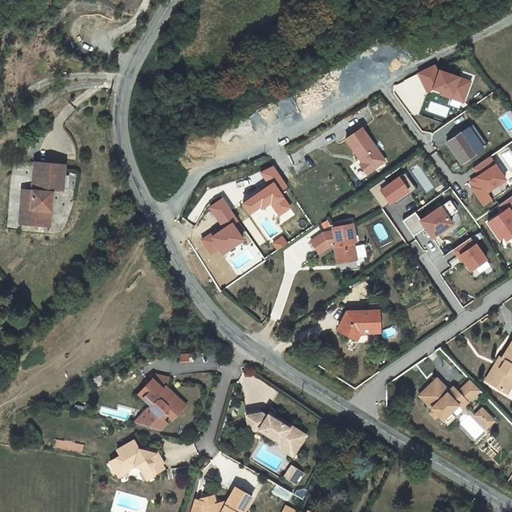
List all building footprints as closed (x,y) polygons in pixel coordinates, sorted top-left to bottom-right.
[(424,66),(417,89),(463,104),(471,81),(424,66)] [(360,160),(362,159),(364,162),(360,164),(366,174),(385,160),(362,128),(346,139),(360,160)] [(464,130),(462,132),(467,141),(468,140),(477,153),(479,152),(464,130)] [(446,143),(461,164),(477,153),(468,140),(467,141),(462,132),(446,143)] [(490,157),(471,169),(475,176),(467,182),(483,207),(493,201),(487,193),(505,181),(490,157)] [(52,190),(63,190),(65,165),(35,163),(33,191),(32,196),(22,195),(20,224),(49,227),(52,190)] [(356,163),(351,166),(359,179),(364,176),(356,163)] [(384,204),(413,192),(406,174),(377,186),(384,204)] [(511,195),(497,206),(500,211),(484,222),(500,245),(511,237),(511,195)] [(403,220),(412,236),(422,230),(428,240),(453,226),(447,217),(456,212),(449,200),(416,220),(413,214),(403,220)] [(356,242),(352,224),(333,228),(333,231),(323,233),(311,242),(319,254),(329,247),(334,246),(337,263),(356,260),(353,243),(356,242)] [(450,251),(467,274),(485,260),(469,237),(450,251)] [(379,332),(378,311),(347,312),(338,330),(356,339),(357,340),(360,333),(379,332)] [(511,340),(502,358),(501,359),(504,361),(499,370),(497,369),(489,383),(507,394),(511,385),(511,340)] [(502,358),(500,357),(485,381),(489,383),(497,369),(499,370),(504,361),(501,359),(502,358)] [(169,378),(153,374),(150,380),(138,394),(151,406),(151,409),(158,415),(162,419),(167,414),(173,419),(182,410),(175,403),(175,400),(170,396),(167,396),(164,393),(166,391),(167,387),(169,378)] [(480,390),(470,380),(458,391),(453,386),(449,390),(437,377),(419,395),(432,409),(438,415),(442,420),(443,419),(451,411),(452,411),(448,408),(455,402),(458,405),(464,399),(467,402),(472,398),(480,390)] [(186,405),(167,387),(166,391),(164,393),(167,396),(170,396),(175,400),(175,403),(182,410),(186,405)] [(461,408),(467,402),(464,399),(458,405),(461,408)] [(455,402),(448,408),(452,411),(458,405),(455,402)] [(486,412),(482,408),(475,415),(479,419),(486,412)] [(435,418),(438,415),(432,409),(429,412),(435,418)] [(284,420),(270,411),(268,414),(278,420),(278,421),(281,424),(284,420)] [(451,411),(443,419),(447,424),(455,416),(451,411)] [(293,441),(300,431),(284,420),(281,424),(278,421),(278,420),(268,414),(268,415),(263,412),(247,415),(250,431),(259,429),(280,443),(285,436),(293,441)] [(494,421),(486,412),(479,419),(487,428),(494,421)] [(306,435),(300,431),(293,441),(285,436),(280,443),(277,446),(293,456),(306,435)] [(83,452),(84,443),(57,440),(56,448),(83,452)] [(139,449),(134,440),(117,450),(120,456),(110,462),(117,474),(127,468),(128,470),(135,466),(142,468),(152,470),(154,474),(164,468),(162,464),(163,463),(156,450),(152,449),(151,452),(139,449)] [(300,471),(292,466),(285,476),(293,482),(300,471)] [(128,470),(127,468),(117,474),(119,477),(129,471),(128,470)] [(154,474),(152,470),(142,468),(142,470),(147,479),(154,475),(154,474)] [(303,473),(300,471),(293,482),(297,484),(303,473)] [(275,483),(270,492),(286,500),(291,491),(275,483)] [(243,511),(252,497),(235,487),(225,506),(223,508),(221,511),(218,510),(218,509),(208,511),(243,511)] [(282,503),(279,511),(293,511),(295,508),(282,503)]
